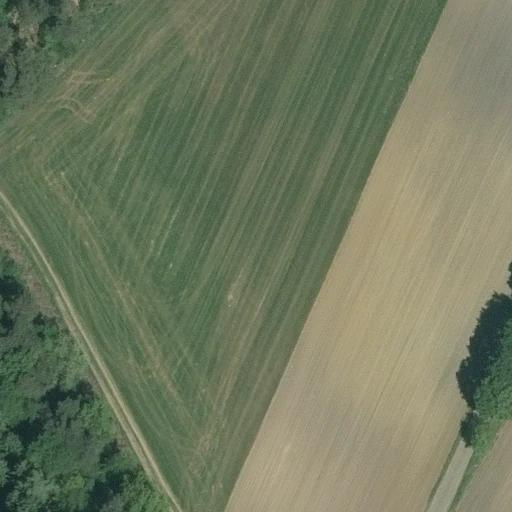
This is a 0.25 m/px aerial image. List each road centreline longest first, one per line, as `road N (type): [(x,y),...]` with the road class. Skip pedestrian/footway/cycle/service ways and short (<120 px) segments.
road 1 (track): [(0,205),(176,511)]
road 2 (residential): [(436,511),(511,349)]
